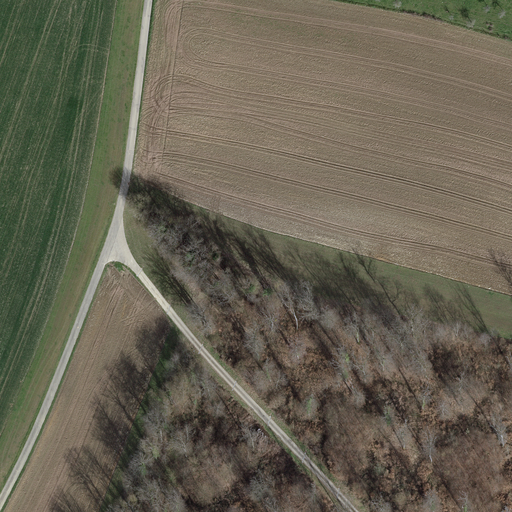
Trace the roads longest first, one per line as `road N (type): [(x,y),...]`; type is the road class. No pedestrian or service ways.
road 1 (track): [(0,507),(113,240),(149,0)]
road 2 (track): [(113,240),(180,332),(347,511)]
